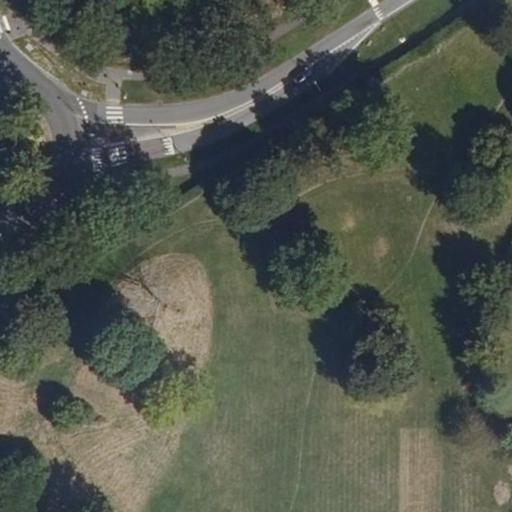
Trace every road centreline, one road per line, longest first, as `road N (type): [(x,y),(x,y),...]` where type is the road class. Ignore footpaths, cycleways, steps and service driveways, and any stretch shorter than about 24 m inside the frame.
road 1 (tertiary): [(414,0),(246,105)]
road 2 (tertiary): [(72,174),(116,153),(191,135),(246,105)]
road 3 (tertiary): [(246,105),(114,117),(68,105)]
